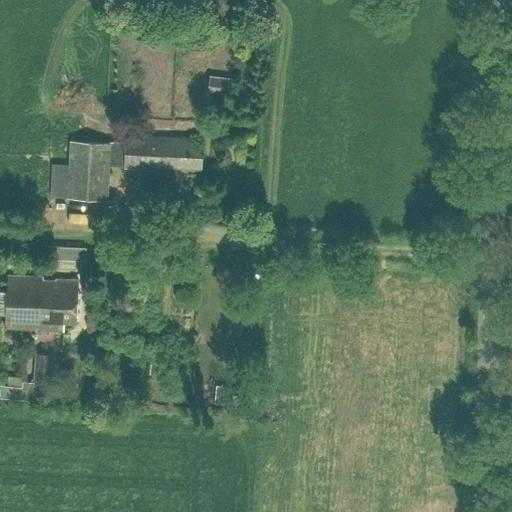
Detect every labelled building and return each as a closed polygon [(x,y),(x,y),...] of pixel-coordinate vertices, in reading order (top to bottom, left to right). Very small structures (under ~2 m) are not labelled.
[(152,105),(152,89),(128,88),(128,105),(152,105)] [(81,141),(69,141),(68,163),(51,162),(50,196),(79,197),(108,198),(110,164),(136,166),(136,168),(154,169),(154,165),(200,167),(201,137),(127,134),(127,143),(81,141)] [(63,321),(76,322),(77,280),(41,278),(42,276),(7,274),(5,327),(62,330),(63,321)] [(33,379),(33,380),(43,381),(51,382),(54,353),(35,352),(33,379)] [(0,395),(41,398),(43,381),(33,380),(33,379),(21,378),(21,375),(7,374),(6,382),(0,381),(0,395)]
